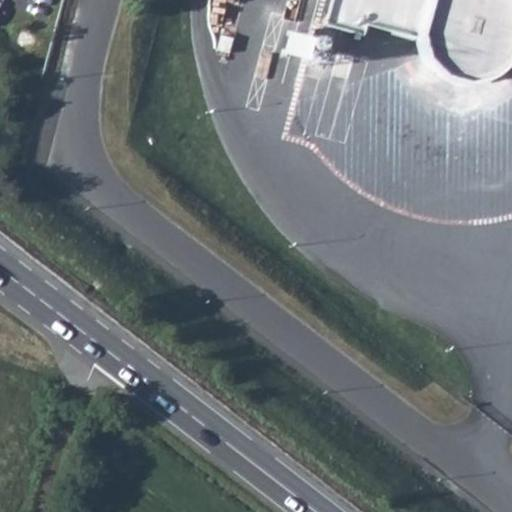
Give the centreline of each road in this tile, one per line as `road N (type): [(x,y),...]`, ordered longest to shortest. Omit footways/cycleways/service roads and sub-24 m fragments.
road 1 (unclassified): [(105,0),(76,132),(84,172),(111,201),(511,493)]
road 2 (primary): [(311,511),(0,271)]
